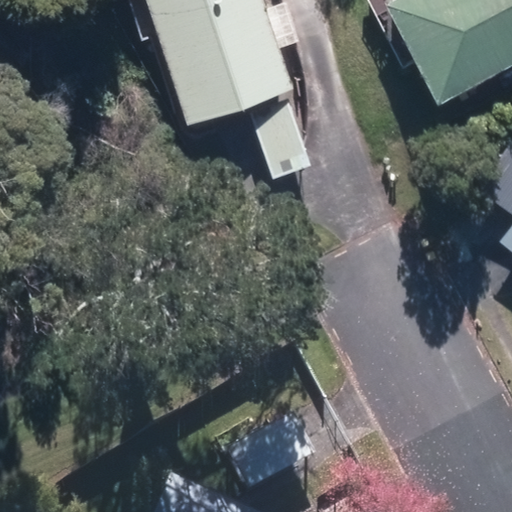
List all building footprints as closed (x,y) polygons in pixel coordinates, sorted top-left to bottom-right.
[(259,0),(138,0),(181,113),(287,74),(259,0)] [(511,59),(511,0),(380,0),(432,100),(511,59)] [(302,165),(286,98),(249,107),(265,174),(302,165)] [(271,374),(197,414),(239,490),(313,450),(271,374)] [(243,511),(162,478),(147,511),(243,511)]
